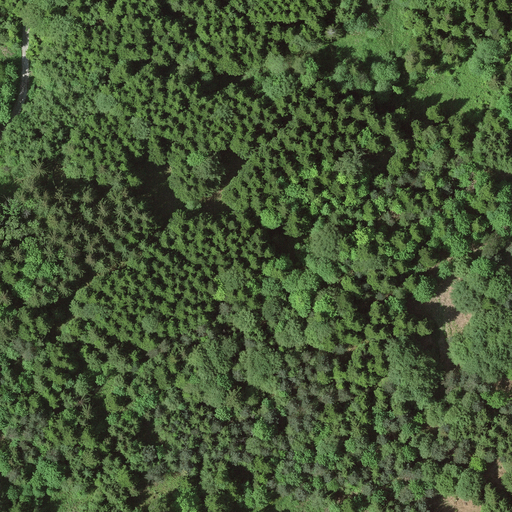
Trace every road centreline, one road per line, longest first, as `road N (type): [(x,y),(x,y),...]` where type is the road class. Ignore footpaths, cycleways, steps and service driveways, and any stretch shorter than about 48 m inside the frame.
road 1 (track): [(256,511),(511,355)]
road 2 (track): [(26,0),(24,86),(0,136)]
